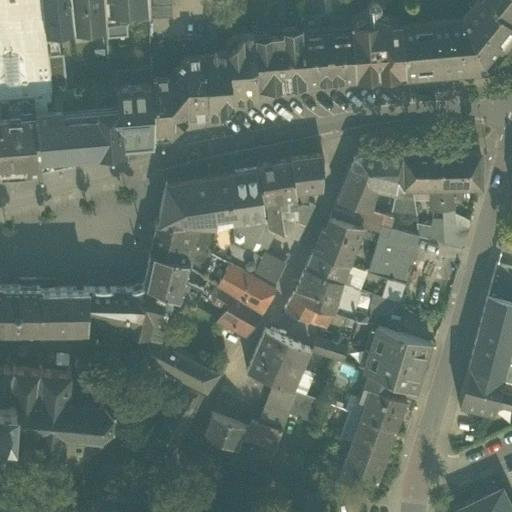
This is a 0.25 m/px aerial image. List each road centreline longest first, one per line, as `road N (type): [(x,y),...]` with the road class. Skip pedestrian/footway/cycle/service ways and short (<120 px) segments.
road 1 (residential): [(417,488),(373,502),(191,438),(210,391),(301,255),(340,157),(341,120)]
road 2 (unclassified): [(417,488),(511,138)]
road 3 (residential): [(341,120),(0,198)]
road 4 (residential): [(511,113),(446,109),(341,120)]
